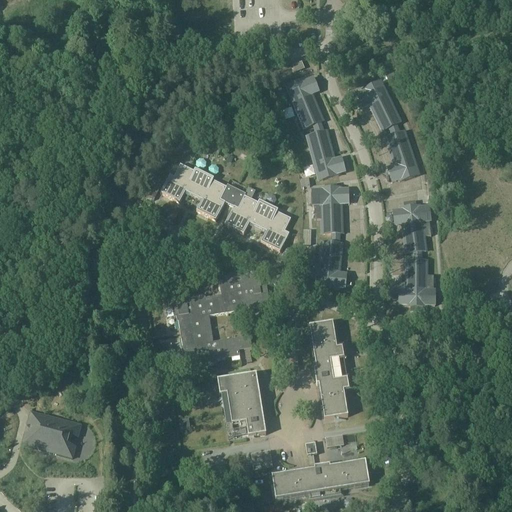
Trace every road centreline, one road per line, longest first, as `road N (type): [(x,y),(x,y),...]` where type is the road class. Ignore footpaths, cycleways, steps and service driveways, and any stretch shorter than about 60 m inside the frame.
road 1 (residential): [(375,325),(376,206),(330,75),(330,15)]
road 2 (residential): [(375,325),(175,229)]
road 3 (unclassified): [(175,229),(0,140)]
road 4 (residential): [(330,15),(511,0)]
road 5 (track): [(0,71),(163,61)]
road 6 (unclassified): [(403,476),(393,334)]
